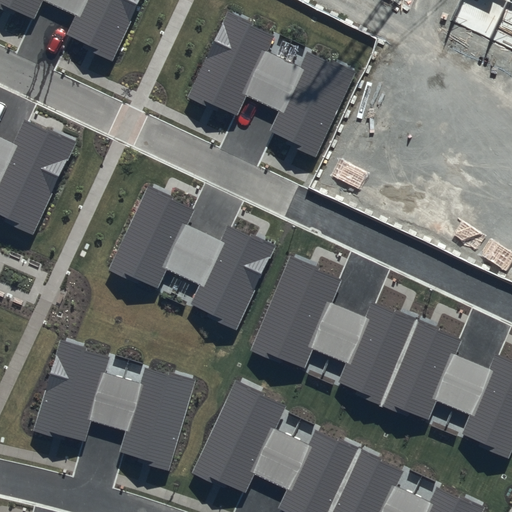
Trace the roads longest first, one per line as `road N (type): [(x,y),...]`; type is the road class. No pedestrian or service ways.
road 1 (residential): [(0,64),(511,303)]
road 2 (residential): [(130,511),(0,476)]
